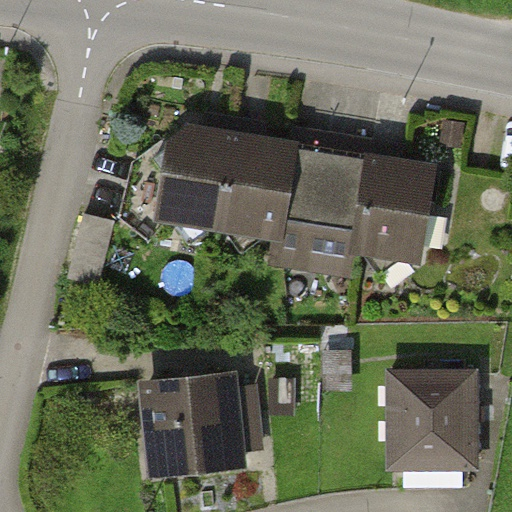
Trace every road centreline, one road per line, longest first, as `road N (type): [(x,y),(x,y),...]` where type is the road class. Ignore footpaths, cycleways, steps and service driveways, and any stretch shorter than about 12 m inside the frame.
road 1 (residential): [(102,0),(0,451)]
road 2 (tertiary): [(511,56),(209,0)]
